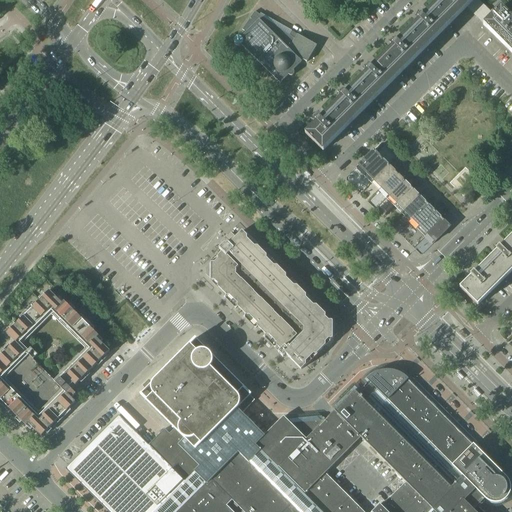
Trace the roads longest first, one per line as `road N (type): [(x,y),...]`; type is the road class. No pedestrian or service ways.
road 1 (unclassified): [(28,471),(195,306),(285,397),(303,397),(331,374)]
road 2 (tertiary): [(404,301),(163,53)]
road 3 (tertiary): [(131,97),(196,137),(378,328)]
road 4 (residential): [(322,182),(466,42),(511,85)]
road 5 (primary): [(0,265),(131,97)]
road 6 (residential): [(378,328),(511,461)]
road 7 (residential): [(322,182),(275,133),(345,60)]
road 8 (residential): [(423,281),(322,182)]
road 9 (tertiary): [(423,281),(511,193)]
